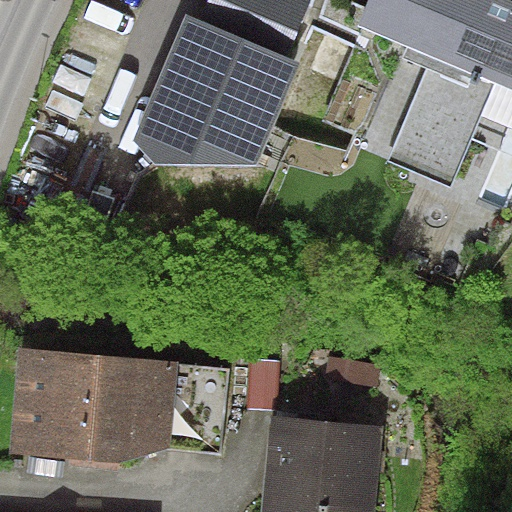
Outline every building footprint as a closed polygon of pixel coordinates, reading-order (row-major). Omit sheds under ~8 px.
[(207,0),(199,19),(284,56),(309,0),(207,0)] [(511,0),(368,0),(358,25),(409,46),(404,58),(428,68),(389,161),(451,187),(482,114),(495,83),(511,90),(511,0)] [(199,19),(186,14),(134,139),(156,164),(257,165),(299,62),(284,56),(199,19)] [(511,90),(495,83),(482,114),(511,127),(511,90)] [(179,361),(19,347),(9,453),(121,461),(170,448),(221,454),(229,368),(179,364),(179,361)] [(380,363),(328,357),(325,380),(377,386),(380,363)] [(249,407),(277,409),(281,360),(253,358),(249,407)] [(271,415),(260,511),(374,511),(383,427),(271,415)]
